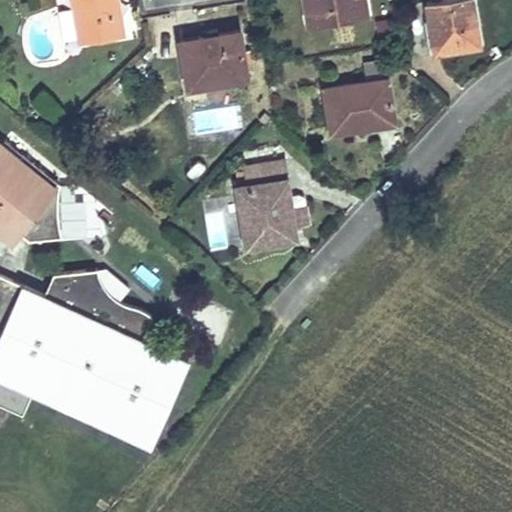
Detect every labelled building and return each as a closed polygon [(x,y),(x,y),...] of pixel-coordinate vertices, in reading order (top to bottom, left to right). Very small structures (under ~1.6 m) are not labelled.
[(116,0),(72,0),(80,41),(122,35),(116,0)] [(304,0),(308,20),(366,11),(364,0),(304,0)] [(473,0),(428,0),(426,0),(431,32),(439,31),(441,47),(480,42),(473,0)] [(240,29),(180,38),(188,86),(247,77),(240,29)] [(439,31),(431,32),(434,48),(441,47),(439,31)] [(363,74),(364,81),(384,79),(383,71),(363,74)] [(393,114),(388,78),(384,79),(364,81),(326,87),(332,130),(371,124),(370,118),(393,114)] [(0,229),(14,240),(21,231),(29,238),(62,235),(58,204),(61,181),(26,153),(22,157),(0,139),(0,229)] [(297,238),(295,225),(292,206),(285,160),(247,166),(250,185),(238,187),(247,246),(297,238)] [(83,196),(59,200),(64,237),(106,232),(104,212),(86,214),(83,196)] [(307,203),(292,206),(295,225),(310,222),(307,203)] [(142,336),(153,314),(139,305),(117,297),(103,281),(98,267),(54,272),(51,280),(59,283),(52,297),(45,293),(0,272),(0,400),(22,411),(32,389),(151,442),(189,358),(142,336)] [(45,293),(52,297),(59,283),(51,280),(45,293)]
